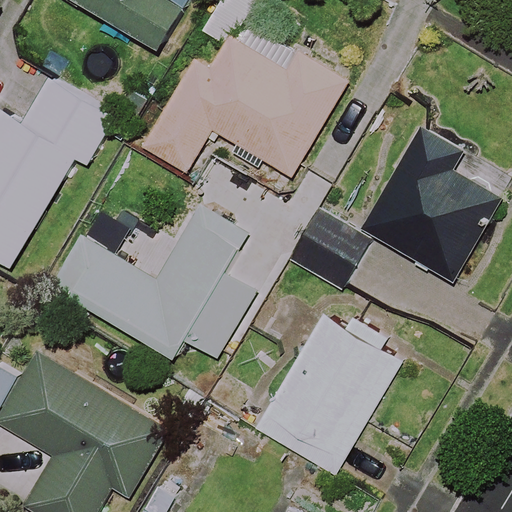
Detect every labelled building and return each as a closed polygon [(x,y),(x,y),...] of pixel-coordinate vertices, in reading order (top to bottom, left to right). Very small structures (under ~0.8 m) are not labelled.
[(83,0),(169,47),(192,5),(182,0),(83,0)] [(222,0),(204,33),(230,48),(218,69),(201,60),(152,147),(195,172),(216,135),(297,181),(353,80),(265,30),(249,21),(260,0),(222,0)] [(122,116),(57,78),(30,123),(7,110),(0,122),(0,255),(17,265),(83,156),(94,163),(122,116)] [(471,149),(428,124),(369,228),(461,281),(510,195),(461,167),(471,149)] [(376,233),(320,206),(294,260),(350,287),(376,233)] [(253,235),(208,208),(165,280),(88,235),(59,283),(182,356),(194,337),(224,355),(263,290),(232,271),(253,235)] [(411,356),(333,310),(263,427),(341,473),(411,356)] [(177,426),(43,348),(2,419),(62,455),(34,504),(47,511),(101,511),(118,484),(137,495),(177,426)] [(197,511),(200,509),(162,487),(148,511),(197,511)]
